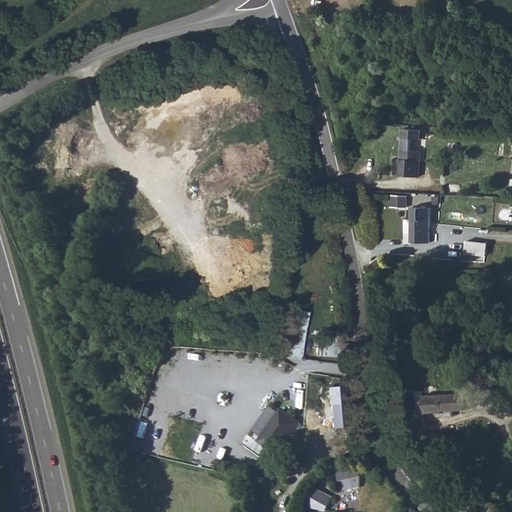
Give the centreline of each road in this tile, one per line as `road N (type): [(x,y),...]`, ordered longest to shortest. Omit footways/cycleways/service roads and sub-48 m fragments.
road 1 (unclassified): [(280,0),(344,216),(365,420),(426,511)]
road 2 (unclassified): [(260,0),(86,60),(0,109)]
road 3 (trunk): [(59,511),(0,270)]
road 4 (trunk): [(0,365),(34,511)]
